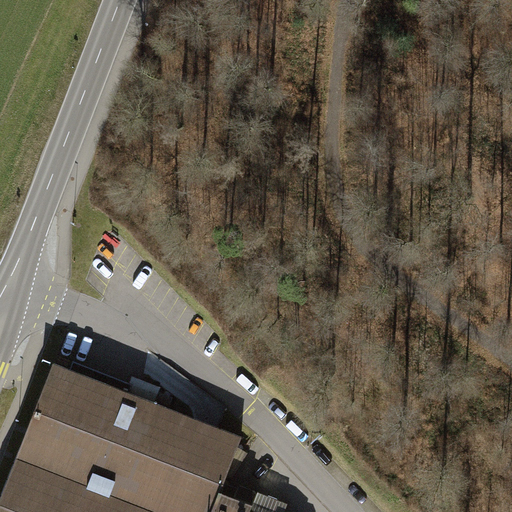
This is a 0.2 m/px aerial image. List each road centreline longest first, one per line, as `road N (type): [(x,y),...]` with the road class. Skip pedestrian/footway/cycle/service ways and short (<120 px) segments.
road 1 (track): [(348,0),(332,143),(344,210),(381,263),(511,359)]
road 2 (secondary): [(120,0),(0,313)]
